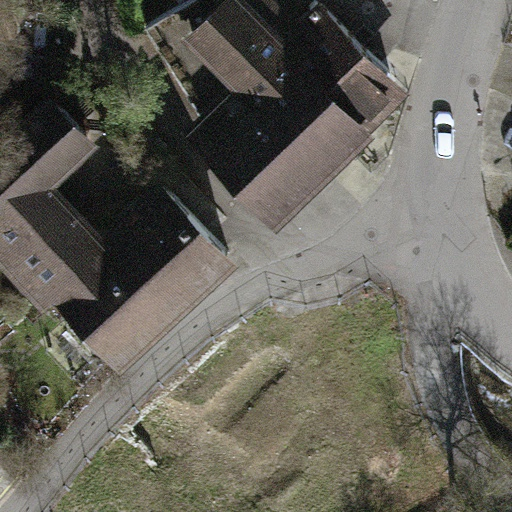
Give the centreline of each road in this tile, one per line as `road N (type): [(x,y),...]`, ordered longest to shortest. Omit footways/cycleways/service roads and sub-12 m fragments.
road 1 (residential): [(383,225),(260,283),(164,364),(20,511)]
road 2 (residential): [(383,225),(466,0)]
road 3 (residential): [(511,343),(383,225)]
